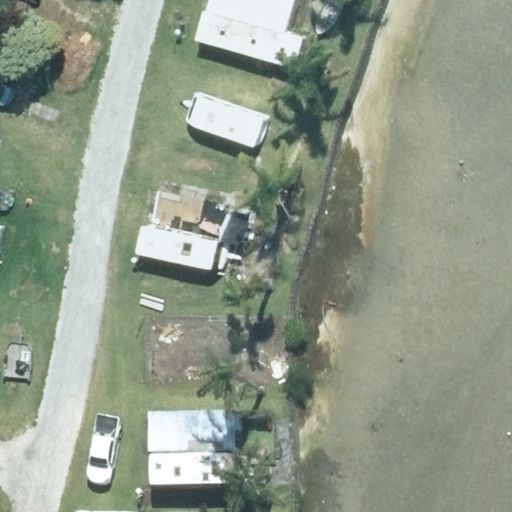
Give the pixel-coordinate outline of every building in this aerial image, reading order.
[(309,65),(316,36),(294,30),(301,0),(219,0),(209,40),(309,65)] [(0,67),(0,133),(51,151),(71,93),(0,67)] [(221,107),(214,141),(292,157),(299,123),(221,107)] [(168,181),(159,225),(150,224),(144,252),(154,254),(233,269),(247,196),(168,181)] [(253,319),(152,318),(152,381),(252,382),(253,319)] [(260,417),(158,411),(153,489),(255,495),(260,417)]
